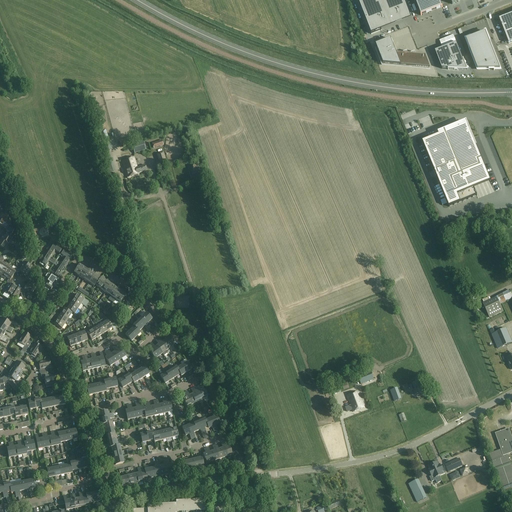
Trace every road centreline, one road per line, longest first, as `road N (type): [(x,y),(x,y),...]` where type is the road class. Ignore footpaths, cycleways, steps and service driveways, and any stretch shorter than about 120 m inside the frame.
road 1 (primary): [(511,92),(387,87),(306,71),(215,40),(137,0)]
road 2 (track): [(258,475),(149,160)]
road 3 (unclassified): [(274,474),(400,449),(511,392)]
road 4 (residential): [(136,350),(163,325),(160,313),(79,257)]
